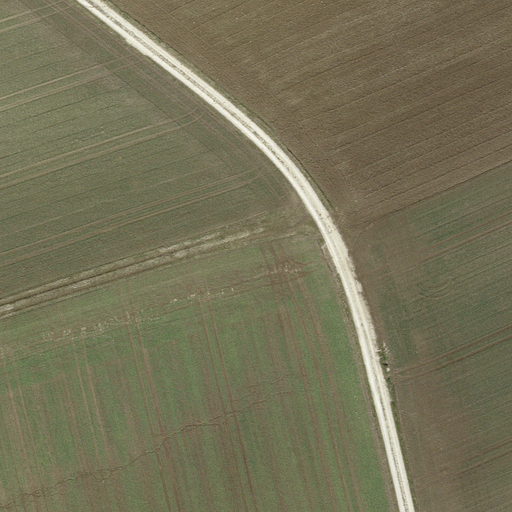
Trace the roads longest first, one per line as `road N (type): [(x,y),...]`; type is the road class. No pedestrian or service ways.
road 1 (track): [(407,511),(349,265),(312,195),(265,141),(89,0)]
road 2 (track): [(0,300),(312,195)]
